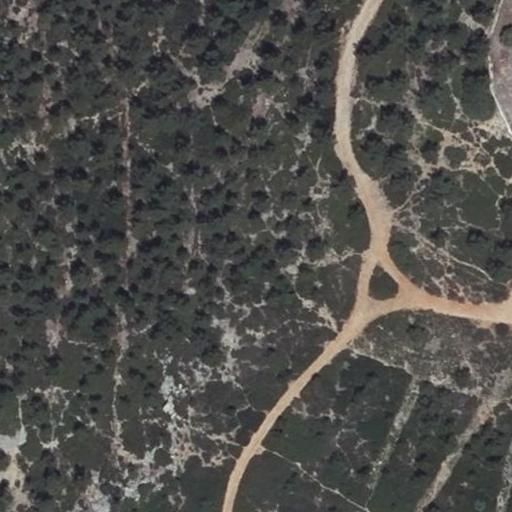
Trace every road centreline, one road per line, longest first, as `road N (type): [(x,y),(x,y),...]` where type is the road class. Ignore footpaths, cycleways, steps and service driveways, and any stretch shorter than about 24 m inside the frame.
road 1 (track): [(229,511),(243,465),(275,408),(358,318),(392,299),(511,313)]
road 2 (track): [(434,298),(391,257),(351,159),(346,69),(378,0)]
